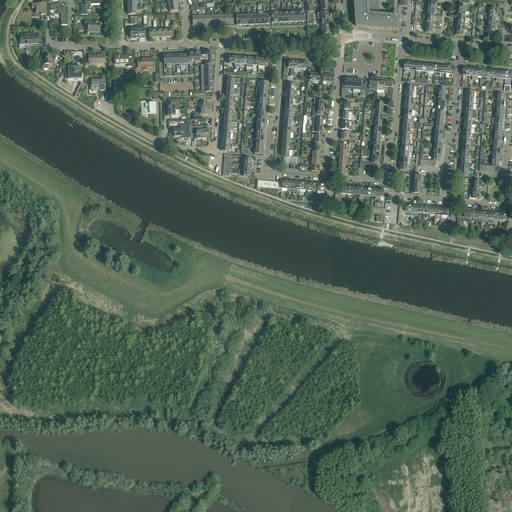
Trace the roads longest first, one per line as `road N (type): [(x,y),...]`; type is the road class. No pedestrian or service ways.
road 1 (residential): [(442,200),(461,44)]
road 2 (residential): [(387,182),(402,39)]
road 3 (residential): [(325,176),(341,39)]
road 4 (residential): [(281,41),(268,170)]
road 5 (residential): [(213,148),(158,141),(104,106)]
